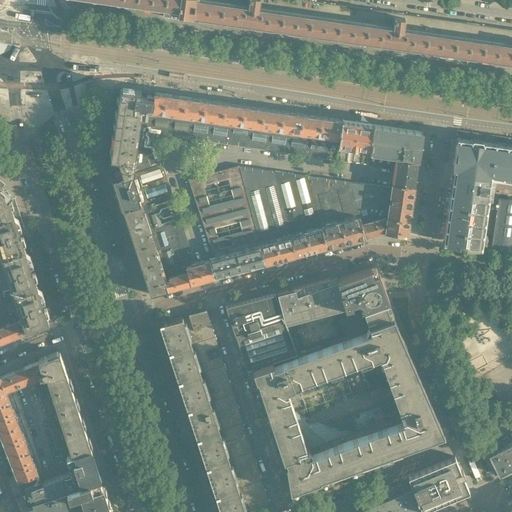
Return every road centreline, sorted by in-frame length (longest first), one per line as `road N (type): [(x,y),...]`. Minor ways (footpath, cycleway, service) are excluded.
road 1 (secondary): [(48,65),(129,69),(441,117)]
road 2 (residential): [(211,292),(174,170),(239,155),(432,182)]
road 3 (secondary): [(511,103),(153,43)]
road 4 (residential): [(511,81),(194,36),(153,43)]
road 5 (secondary): [(15,65),(19,134),(80,329)]
road 6 (secondary): [(127,313),(48,65)]
road 7 (residential): [(281,510),(211,292)]
road 8 (residential): [(211,292),(379,250),(420,253)]
road 9 (secondary): [(191,511),(127,313)]
road 10 (residential): [(281,510),(464,443)]
road 11 (secondary): [(80,329),(140,511)]
road 12 (residential): [(12,354),(48,468),(6,490)]
